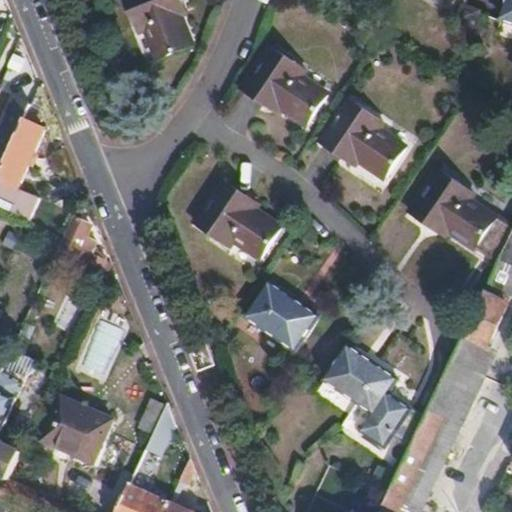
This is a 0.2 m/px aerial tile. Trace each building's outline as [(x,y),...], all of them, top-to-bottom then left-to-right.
[(187,0),(129,0),(137,18),(144,16),(161,60),(197,46),(184,13),(191,10),(187,0)] [(511,0),(506,0),(502,15),(511,17),(511,0)] [(277,40),(247,84),(271,100),(274,94),(311,119),(332,90),(306,72),(310,64),(277,40)] [(0,174),(33,104),(16,95),(0,129),(0,88),(0,87),(0,174)] [(349,91),(321,134),(342,150),(347,144),(386,170),(407,141),(379,121),(383,114),(349,91)] [(0,206),(28,221),(39,199),(20,189),(46,131),(37,125),(41,114),(37,111),(41,101),(35,97),(33,104),(0,174),(0,206)] [(504,251),(511,233),(511,218),(500,209),(497,213),(469,193),(474,186),(441,162),(412,206),(434,222),(438,216),(476,243),(482,236),(504,251)] [(226,180),(198,222),(220,238),(224,232),(262,257),(281,229),(255,210),(259,202),(226,180)] [(65,246),(90,258),(96,246),(84,241),(91,227),(77,220),(65,246)] [(511,292),(511,233),(504,251),(489,282),(511,292)] [(96,246),(90,258),(99,263),(105,250),(96,246)] [(246,314),(295,348),(310,327),(319,313),(270,279),(246,314)] [(425,417),(412,445),(389,494),(386,503),(402,511),(420,511),(447,455),(485,376),(476,371),(511,294),(511,292),(489,282),(472,318),(463,337),(425,417)] [(193,349),(188,351),(197,373),(214,367),(204,341),(192,345),(193,349)] [(342,350),(325,375),(323,378),(372,414),(361,431),(384,448),(392,435),(412,445),(425,417),(409,409),(387,393),(396,379),(346,344),(342,350)] [(0,378),(5,367),(6,365),(9,359),(2,355),(0,360),(0,378)] [(0,474),(11,479),(23,453),(0,441),(0,439),(27,378),(28,375),(6,365),(5,367),(0,378),(0,474)] [(45,439),(64,448),(67,441),(99,456),(115,419),(64,397),(45,439)] [(169,405),(148,450),(163,457),(178,426),(169,405)] [(67,441),(64,448),(96,462),(99,456),(67,441)] [(191,459),(181,481),(189,484),(196,469),(191,459)] [(132,485),(119,511),(166,511),(171,502),(132,485)] [(194,511),(171,502),(166,511),(194,511)] [(402,511),(386,503),(381,511),(402,511)]
